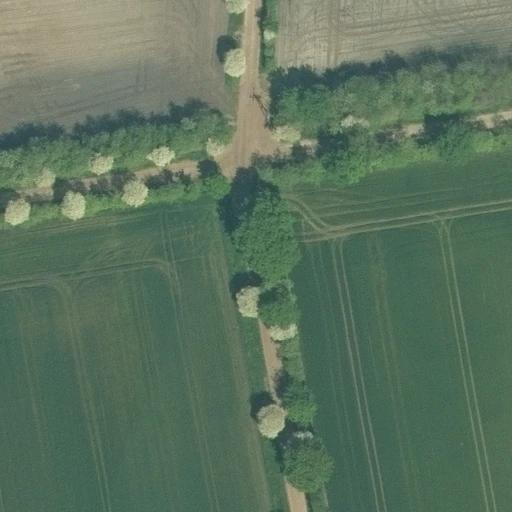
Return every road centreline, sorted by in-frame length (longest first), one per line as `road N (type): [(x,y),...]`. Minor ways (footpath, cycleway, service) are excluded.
road 1 (track): [(246,165),(299,511)]
road 2 (unclassified): [(246,165),(511,120)]
road 3 (unclassified): [(246,165),(0,203)]
road 4 (unclassified): [(246,165),(255,0)]
